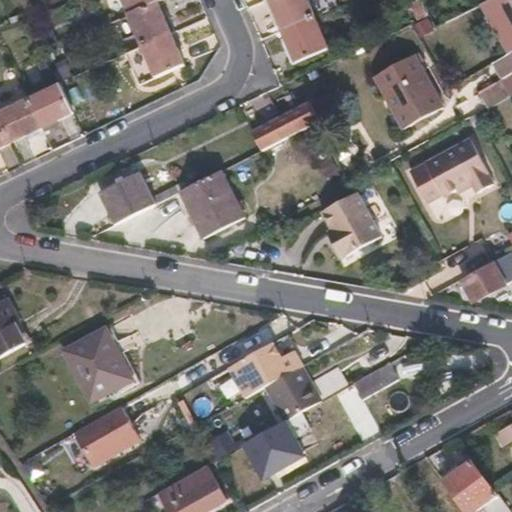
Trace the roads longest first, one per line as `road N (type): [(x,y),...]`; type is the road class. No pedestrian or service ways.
road 1 (residential): [(0,236),(511,343)]
road 2 (residential): [(0,200),(211,97),(244,42),(224,0)]
road 3 (residential): [(511,388),(290,511)]
